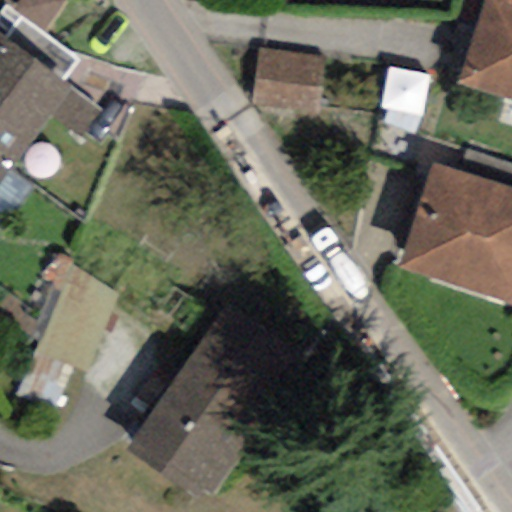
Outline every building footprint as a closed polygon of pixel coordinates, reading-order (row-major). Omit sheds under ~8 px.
[(511,0),(480,0),(457,73),(511,91),(511,0)] [(71,80),(0,27),(0,154),(9,161),(46,111),(80,136),(100,109),(68,85),(71,80)] [(258,48),(250,100),(314,109),(322,57),(258,48)] [(0,171),(9,161),(0,154),(0,171)] [(511,181),(433,155),(398,258),(511,296),(511,181)] [(77,273),(10,384),(63,416),(130,305),(77,273)] [(224,297),(130,446),(210,496),(304,348),(224,297)]
